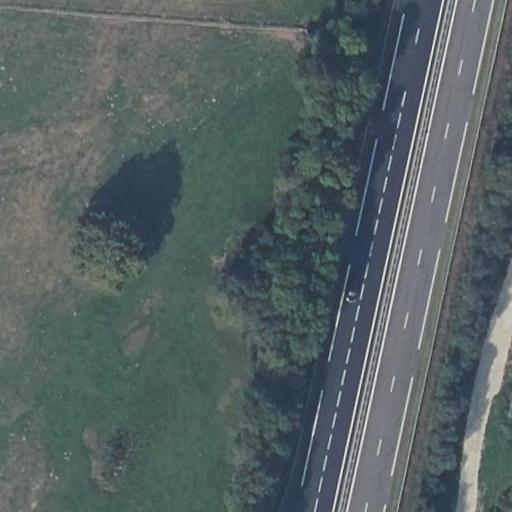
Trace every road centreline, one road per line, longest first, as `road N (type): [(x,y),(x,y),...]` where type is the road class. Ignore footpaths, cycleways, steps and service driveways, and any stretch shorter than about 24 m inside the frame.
road 1 (trunk): [(426,0),(316,511)]
road 2 (trunk): [(366,511),(476,0)]
